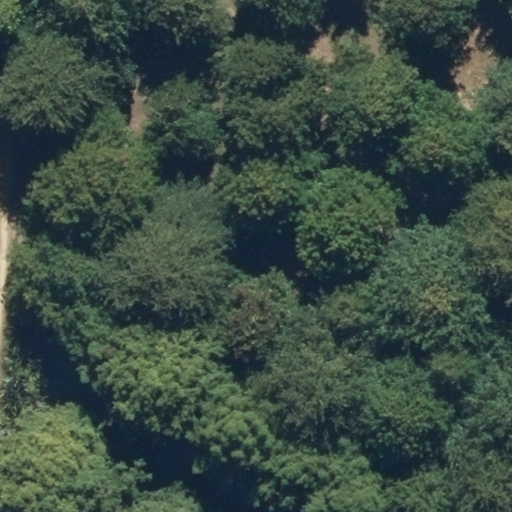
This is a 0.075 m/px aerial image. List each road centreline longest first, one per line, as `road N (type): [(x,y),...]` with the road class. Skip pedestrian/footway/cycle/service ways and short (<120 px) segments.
road 1 (track): [(0,184),(100,211),(288,212),(456,238)]
road 2 (track): [(264,0),(368,145),(456,238),(511,272)]
road 3 (track): [(12,187),(0,391)]
